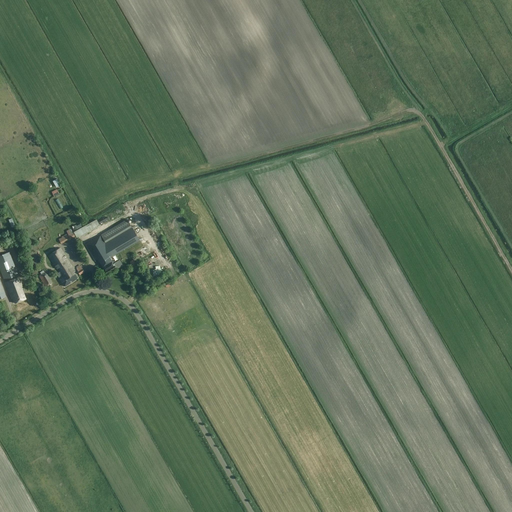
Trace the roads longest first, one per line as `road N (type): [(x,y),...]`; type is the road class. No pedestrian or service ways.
road 1 (unclassified): [(251,511),(127,302),(102,291),(80,294),(0,341)]
road 2 (track): [(416,111),(184,173),(173,189),(140,198)]
road 3 (track): [(511,270),(416,111)]
